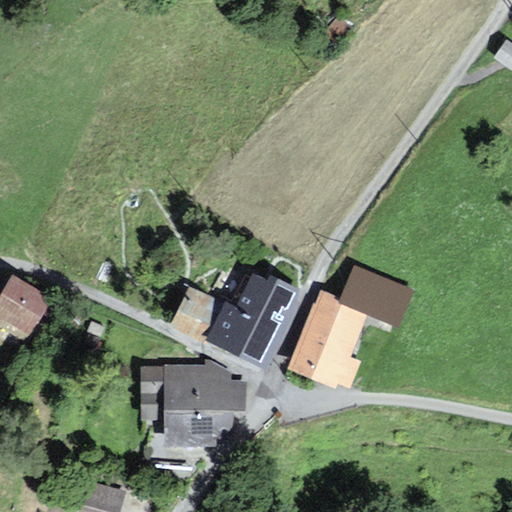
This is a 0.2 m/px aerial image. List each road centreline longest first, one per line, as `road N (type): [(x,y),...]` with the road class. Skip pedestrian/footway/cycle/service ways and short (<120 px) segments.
road 1 (tertiary): [(267,388),(315,281),(374,185),(506,0)]
road 2 (unclassified): [(0,261),(213,349),(267,388)]
road 3 (residential): [(511,420),(403,400),(299,399),(267,388)]
road 4 (tertiary): [(182,511),(267,388)]
